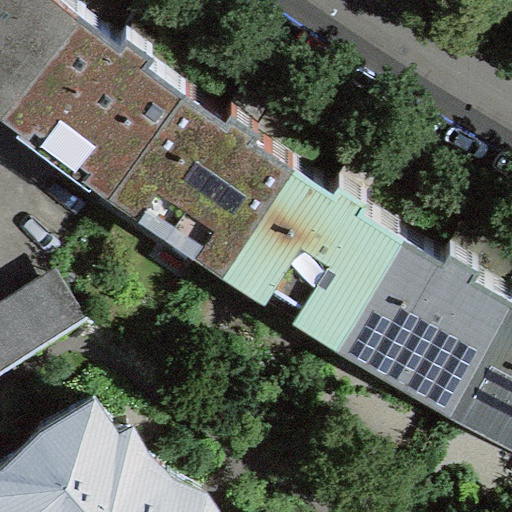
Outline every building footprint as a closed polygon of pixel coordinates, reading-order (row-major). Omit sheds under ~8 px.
[(0,0),(0,79),(12,89),(80,0),(0,0)] [(120,169),(185,78),(146,48),(152,40),(135,28),(126,21),(120,29),(81,0),(80,0),(12,89),(30,102),(17,119),(89,173),(102,156),(120,169)] [(120,169),(111,181),(223,257),(231,245),(293,151),(252,123),(258,115),(242,104),(232,97),(226,105),(185,78),(120,169)] [(293,151),(231,245),(344,317),(402,220),(361,194),(366,186),(353,177),(340,168),(334,177),(293,151)] [(402,220),(344,317),(461,384),(511,290),(511,282),(473,260),(478,251),(463,243),(450,235),(445,244),(402,220)] [(511,290),(461,384),(511,410),(511,290)] [(219,511),(216,506),(201,485),(201,484),(171,466),(142,444),(137,447),(138,447),(121,459),(105,438),(114,426),(117,422),(93,392),(42,420),(25,443),(2,458),(0,458),(0,511),(219,511)]
